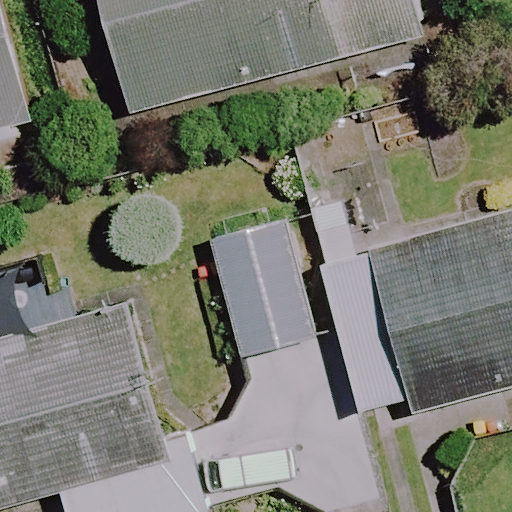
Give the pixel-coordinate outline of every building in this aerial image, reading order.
[(0,0),(0,125),(33,118),(13,31),(6,0),(0,0)] [(414,42),(404,0),(101,0),(129,113),(414,42)] [(511,383),(511,215),(383,246),(369,189),(321,200),(372,417),(511,383)] [(220,232),(246,350),(284,342),(326,332),(300,214),(220,232)] [(168,437),(132,315),(0,353),(0,504),(66,485),(74,511),(180,511),(218,501),(197,429),(168,437)]
